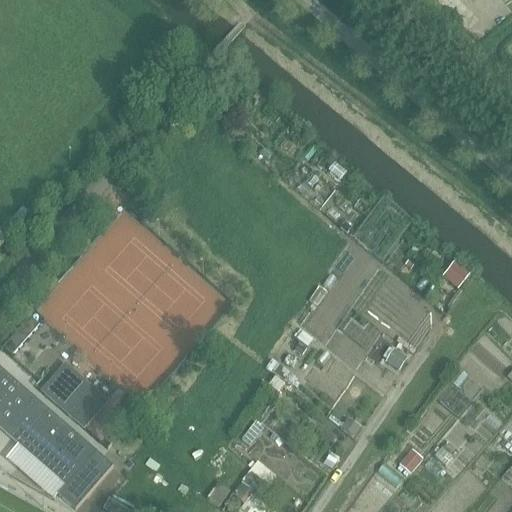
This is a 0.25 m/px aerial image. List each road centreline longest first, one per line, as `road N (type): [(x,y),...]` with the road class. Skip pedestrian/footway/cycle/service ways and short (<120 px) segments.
road 1 (unclassified): [(511,183),(302,0)]
road 2 (track): [(423,353),(315,511)]
